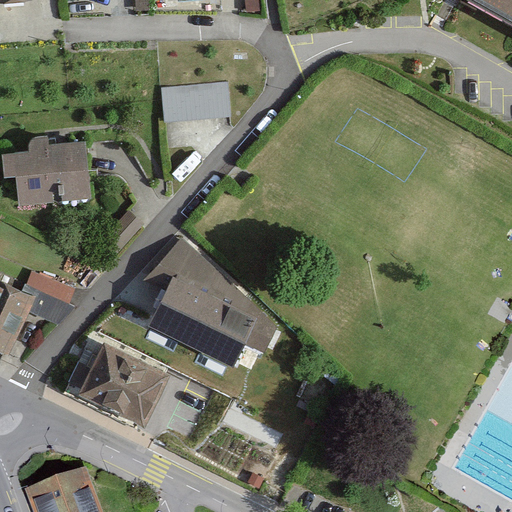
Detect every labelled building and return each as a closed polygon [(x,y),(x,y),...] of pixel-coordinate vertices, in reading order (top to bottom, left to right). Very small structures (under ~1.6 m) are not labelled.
[(511,0),(469,0),(511,24),(511,0)] [(229,79),(163,87),(167,121),(233,114),(229,79)] [(17,170),(20,202),(92,194),(86,136),(48,140),(47,131),(34,132),(27,138),(27,146),(3,148),(6,169),(17,170)] [(144,219),(129,206),(100,238),(115,251),(144,219)] [(232,361),(243,338),(261,347),(271,329),(253,320),(255,316),(234,305),(244,295),(182,237),(146,276),(165,293),(151,319),(232,361)] [(0,276),(0,345),(6,348),(35,295),(0,276)] [(102,339),(74,392),(140,426),(168,373),(102,339)] [(99,511),(84,472),(22,496),(28,511),(99,511)]
